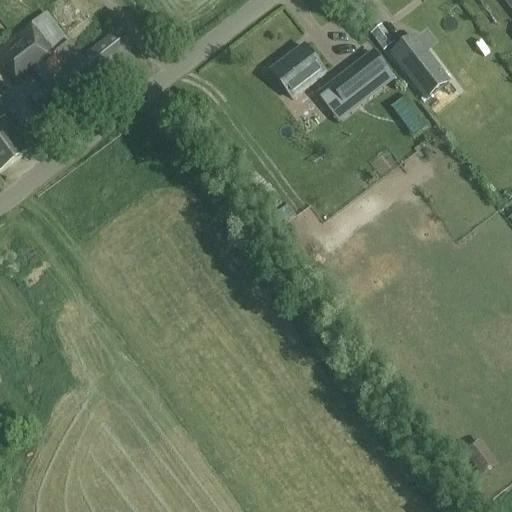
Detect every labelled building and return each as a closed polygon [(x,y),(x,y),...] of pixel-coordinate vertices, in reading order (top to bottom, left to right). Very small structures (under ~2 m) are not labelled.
[(113,34),(82,58),(47,12),(0,46),(0,66),(15,86),(33,71),(68,115),(136,61),(113,34)] [(400,28),(378,45),(412,90),(435,74),(400,28)] [(325,74),(305,48),(272,73),(292,99),(325,74)] [(366,87),(351,68),(329,85),(344,104),(366,87)] [(0,168),(26,141),(0,116),(0,168)] [(254,176),(245,163),(235,170),(245,182),(254,176)]
